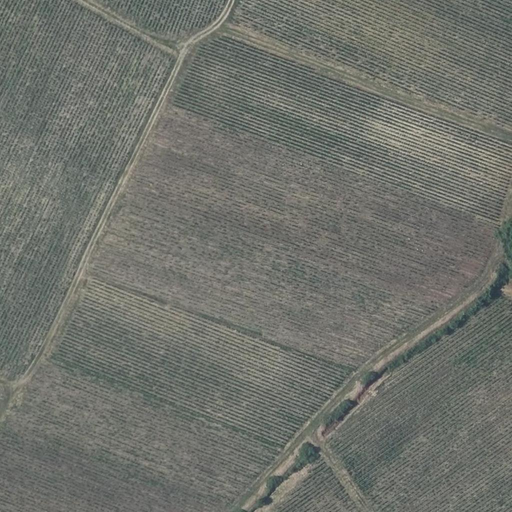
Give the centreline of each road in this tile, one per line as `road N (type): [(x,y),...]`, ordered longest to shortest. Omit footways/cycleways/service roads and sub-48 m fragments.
road 1 (track): [(200,36),(28,380),(0,380)]
road 2 (track): [(229,0),(221,20),(200,36),(169,40),(75,0)]
